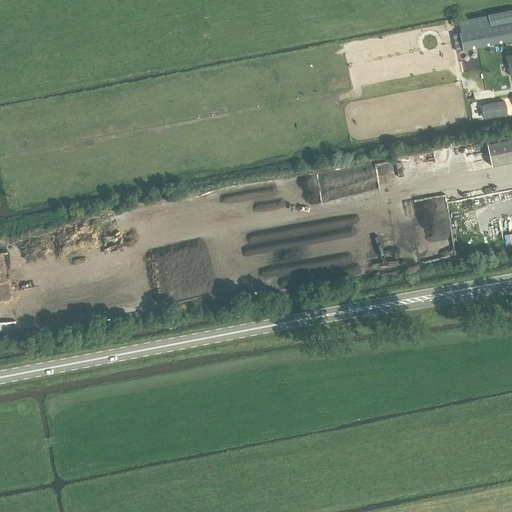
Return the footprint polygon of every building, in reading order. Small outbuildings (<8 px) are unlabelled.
[(511,40),(511,10),(459,21),(459,24),(460,32),(459,32),(463,51),(511,40)] [(459,32),(452,34),(456,52),(463,51),(459,32)] [(505,100),(482,104),(484,119),(508,115),(511,114),(511,98),(505,99),(505,100)] [(511,139),(487,145),(492,167),(511,162),(511,139)] [(394,170),(390,159),(376,164),(381,179),(400,171),(399,168),(394,170)]
